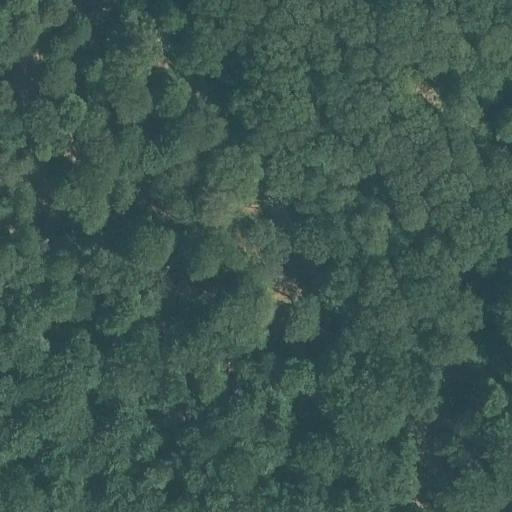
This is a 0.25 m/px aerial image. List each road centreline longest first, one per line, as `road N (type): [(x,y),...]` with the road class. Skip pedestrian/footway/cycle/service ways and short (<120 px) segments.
road 1 (track): [(137,0),(353,330),(461,511)]
road 2 (track): [(353,330),(0,241)]
